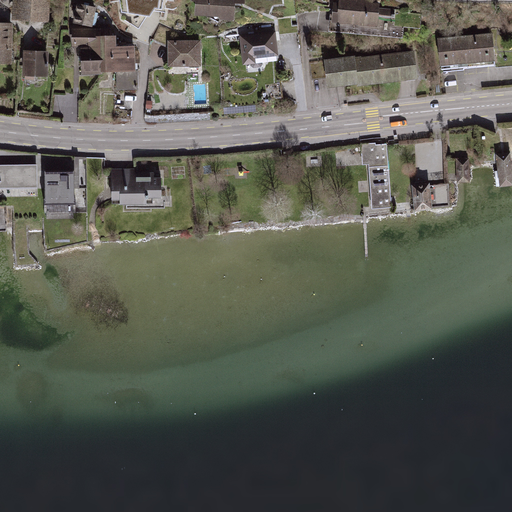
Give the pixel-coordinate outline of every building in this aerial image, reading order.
[(50,0),(15,0),(15,19),(49,22),(50,0)] [(126,0),(129,12),(151,16),(156,7),(159,8),(160,0),(126,0)] [(246,0),(189,0),(189,3),(194,3),(194,16),(216,16),(216,22),(234,23),(234,2),(246,2),(246,0)] [(374,0),(335,0),(333,36),(377,39),(379,10),(380,0),(374,0)] [(90,29),(95,6),(75,2),(70,30),(90,29)] [(13,22),(0,21),(0,65),(12,66),(13,22)] [(118,33),(71,32),(70,47),(82,47),(82,77),(115,78),(114,98),(137,98),(137,44),(117,44),(118,33)] [(492,33),(436,39),(440,74),(496,67),(492,33)] [(276,34),(241,36),(242,63),(278,60),(276,34)] [(201,41),(166,41),(166,67),(201,67),(201,41)] [(48,49),(26,49),(26,72),(48,72),(48,49)] [(327,59),(323,65),(309,66),(312,82),(326,80),(328,87),(420,76),(415,49),(327,59)] [(370,144),(365,145),(361,145),(363,167),(367,166),(371,209),(391,207),(385,143),(370,144)] [(498,168),(501,186),(511,185),(511,172),(510,164),(509,152),(496,154),(498,168)] [(458,156),(460,178),(472,177),(470,155),(458,156)] [(38,165),(0,165),(0,190),(38,189),(38,165)] [(156,168),(107,168),(107,178),(114,178),(114,200),(126,200),(126,210),(172,209),(172,189),(164,189),(164,172),(156,172),(156,168)] [(74,171),(46,172),(47,215),(76,214),(74,171)] [(429,183),(412,185),(416,210),(433,208),(429,183)]
